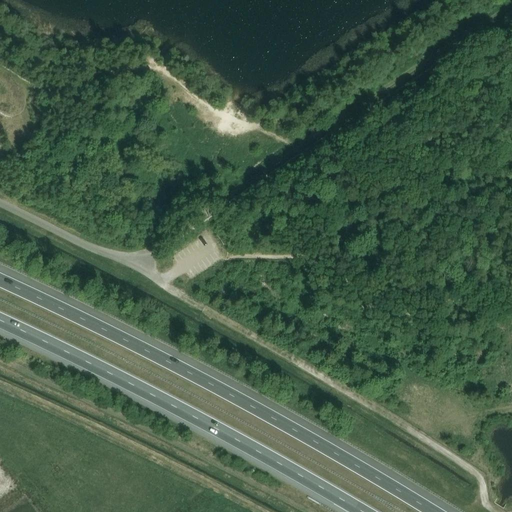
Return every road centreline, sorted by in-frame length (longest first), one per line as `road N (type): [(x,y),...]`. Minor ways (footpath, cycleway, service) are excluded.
road 1 (motorway): [(437,511),(187,370),(0,278)]
road 2 (motorway): [(0,319),(365,511)]
road 3 (unclassified): [(162,284),(0,203)]
